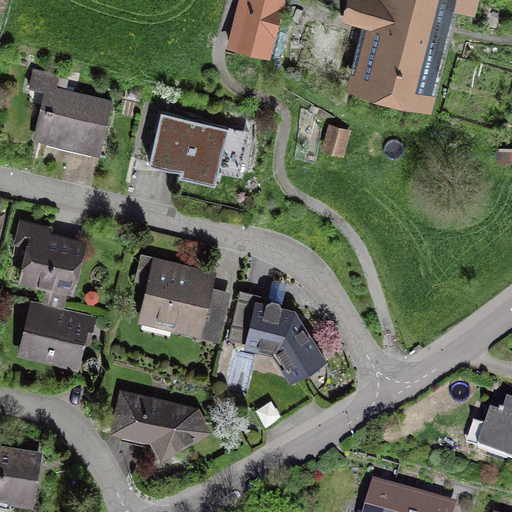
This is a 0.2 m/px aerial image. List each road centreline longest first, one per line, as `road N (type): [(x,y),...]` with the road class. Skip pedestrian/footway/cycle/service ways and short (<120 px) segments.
road 1 (residential): [(393,394),(312,272),(291,256),(0,180)]
road 2 (residential): [(393,394),(186,511)]
road 3 (residential): [(0,399),(59,415),(80,433),(126,511)]
road 4 (residential): [(511,308),(393,394)]
